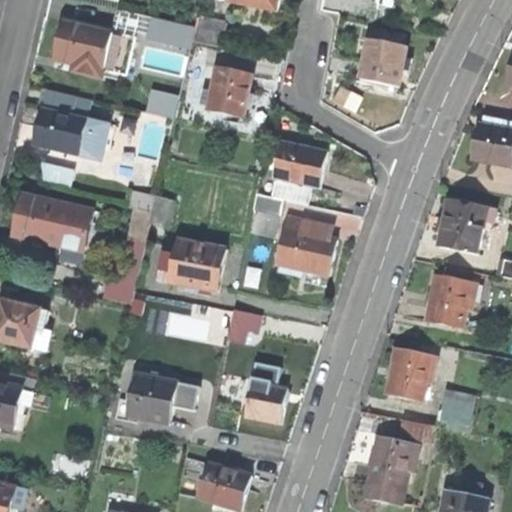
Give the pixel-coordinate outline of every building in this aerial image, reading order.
[(217,0),(217,3),(277,16),(280,0),(217,0)] [(191,47),(221,53),(227,27),(197,22),(195,30),(191,47)] [(126,80),(135,41),(65,26),(60,45),(56,64),(75,69),(73,76),(102,83),(104,75),(126,80)] [(195,30),(176,26),(175,35),(147,29),(143,46),(188,56),(191,47),(195,30)] [(358,83),(397,90),(401,73),(405,51),(365,44),(358,83)] [(207,115),(242,122),(247,100),(251,79),(216,72),(207,115)] [(156,88),(150,110),(177,118),(183,96),(156,88)] [(109,128),(43,114),(40,131),(36,149),(101,165),(109,128)] [(469,163),(509,171),(511,155),(511,134),(477,127),(473,145),(469,163)] [(308,208),(311,191),(319,192),(322,177),(326,156),(281,147),(274,183),(276,183),(273,201),(282,203),(308,208)] [(156,200),(131,195),(129,206),(128,209),(135,211),(153,215),(156,200)] [(84,258),(93,214),(24,198),(19,221),(14,241),(30,245),(31,247),(43,249),(44,248),(84,258)] [(273,201),(256,198),(253,214),(278,219),(282,203),(273,201)] [(438,250),(477,258),(487,211),(447,203),(443,225),(438,250)] [(145,244),(153,215),(135,211),(128,241),(145,244)] [(331,230),(286,220),(275,270),(278,270),(276,281),(325,291),(328,280),(329,281),(332,268),(337,244),(328,242),(331,230)] [(170,287),(217,297),(221,281),(226,254),(179,245),(175,260),(165,258),(162,275),(172,278),(170,287)] [(511,264),(504,263),(501,279),(511,281),(511,264)] [(137,281),(110,275),(104,302),(132,307),(137,281)] [(472,315),(477,288),(436,280),(431,302),(426,325),(463,333),(467,314),(472,315)] [(49,316),(4,305),(2,314),(0,320),(0,345),(45,356),(50,338),(44,336),(49,316)] [(243,347),(249,318),(232,315),(227,344),(243,347)] [(264,320),(249,318),(243,347),(259,350),(264,320)] [(386,398),(423,406),(426,388),(431,389),(436,364),(431,363),(432,360),(395,353),(390,376),(386,398)] [(34,395),(36,383),(0,374),(0,428),(16,432),(22,408),(44,413),(47,398),(34,395)] [(128,420),(168,429),(171,413),(177,387),(136,378),(130,406),(120,404),(116,423),(126,425),(128,420)] [(273,386),(253,382),(245,421),(280,428),(283,409),(286,394),(272,391),(273,386)] [(440,414),(437,430),(466,436),(469,420),(440,414)] [(397,439),(433,446),(437,430),(401,423),(397,439)] [(364,502),(401,510),(408,476),(414,477),(419,450),(376,441),(370,470),(364,502)] [(241,511),(246,498),(251,480),(209,467),(199,503),(230,511),(241,511)] [(15,511),(23,511),(27,494),(0,487),(0,511),(12,511),(13,511),(15,511)] [(485,511),(487,504),(478,503),(480,490),(467,488),(465,500),(444,496),(441,511),(485,511)]
